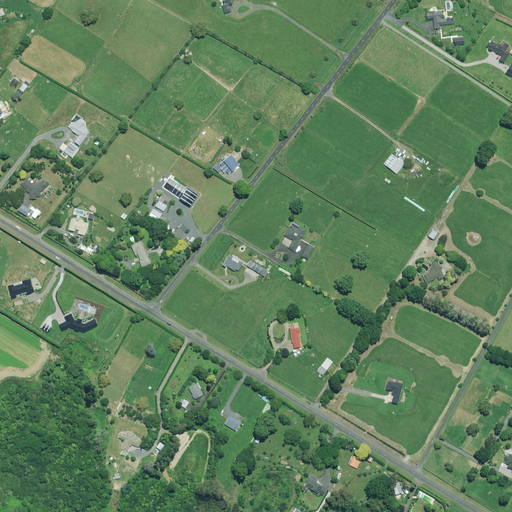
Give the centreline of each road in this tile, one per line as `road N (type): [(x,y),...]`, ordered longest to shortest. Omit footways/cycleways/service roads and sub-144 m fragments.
road 1 (unclassified): [(393,0),(151,312)]
road 2 (tertiary): [(478,511),(151,312)]
road 3 (tertiary): [(151,312),(0,218)]
